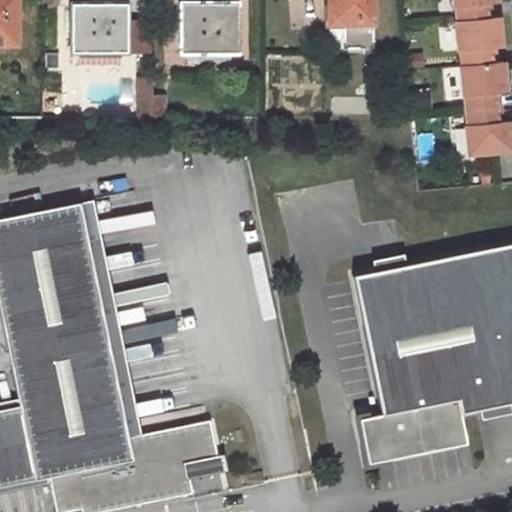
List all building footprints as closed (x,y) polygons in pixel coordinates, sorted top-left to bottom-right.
[(0,0),(0,39),(18,39),(18,0),(0,0)] [(133,15),(132,0),(76,0),(77,47),(84,47),(128,48),(133,48),(133,15)] [(243,46),(242,0),(186,0),(187,46),(194,46),(237,46),(243,46)] [(337,0),(338,12),(338,17),(334,17),(334,42),(347,42),(347,46),(374,46),(374,42),(379,42),(378,0),(337,0)] [(455,0),(456,0),(458,0),(459,15),(458,15),(461,45),(463,45),(464,60),(462,60),(465,89),(467,89),(471,124),(469,124),(472,149),(511,145),(511,119),(501,121),(497,86),(509,85),(506,55),(494,56),(493,41),(505,40),(502,11),(490,12),(488,0),(455,0)] [(153,15),(133,15),(133,48),(154,48),(153,15)] [(237,46),(194,46),(194,58),(236,58),(237,46)] [(85,60),(128,61),(128,48),(84,47),(85,60)] [(157,90),(157,73),(144,72),(144,113),(157,113),(157,90)] [(170,113),(170,90),(157,90),(157,113),(170,113)] [(0,489),(47,482),(52,511),(77,508),(77,511),(83,511),(222,488),(210,419),(134,432),(93,199),(0,215),(0,327),(13,403),(0,405),(0,489)] [(511,240),(340,275),(369,416),(349,421),(358,465),(454,446),(447,411),(511,397),(511,240)]
